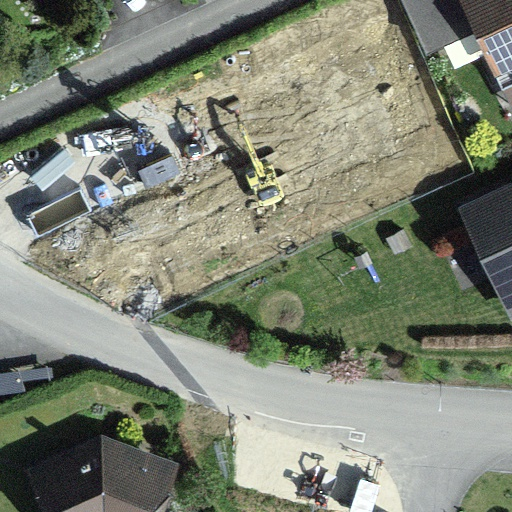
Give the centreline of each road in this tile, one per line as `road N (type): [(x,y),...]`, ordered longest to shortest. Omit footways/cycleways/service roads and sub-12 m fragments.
road 1 (residential): [(0,287),(71,326),(223,384),(426,418)]
road 2 (residential): [(280,0),(0,130)]
